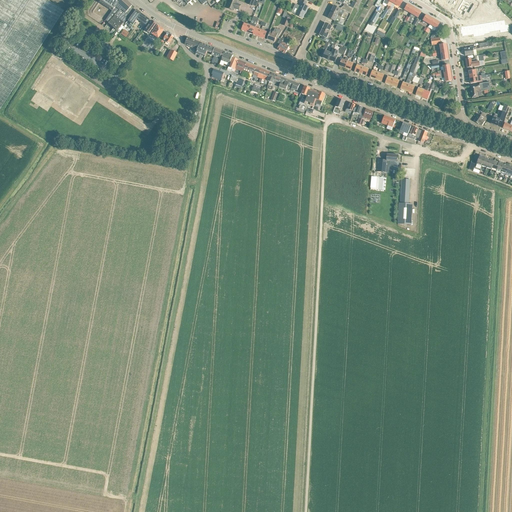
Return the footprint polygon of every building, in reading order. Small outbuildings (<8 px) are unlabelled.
[(47,0),(0,0),(0,65),(20,78),(64,11),(47,0)] [(98,0),(98,2),(112,11),(118,2),(119,0),(98,0)] [(130,7),(131,6),(125,0),(119,0),(118,2),(112,11),(105,20),(108,23),(117,31),(125,21),(126,19),(125,18),(133,9),(130,7)] [(239,10),(241,5),(237,3),(237,2),(232,0),(229,0),(227,8),(233,11),(234,9),(239,10)] [(309,7),(305,6),(307,3),(301,0),(300,0),(299,3),(301,4),(299,6),(295,4),(291,13),(299,16),(303,18),(305,13),(305,11),(306,12),(309,7)] [(387,13),(394,0),(385,0),(383,4),(388,7),(381,19),(383,20),(387,13)] [(399,9),(403,1),(400,0),(394,0),(387,13),(389,14),(394,6),(399,9)] [(439,0),(441,1),(441,3),(445,5),(446,4),(448,5),(447,7),(452,9),(452,8),(455,9),(454,10),(458,13),(459,12),(462,13),(461,14),(465,17),(467,13),(470,15),(474,9),(478,11),(481,7),(473,3),(472,4),(464,0),(439,0)] [(411,14),(415,8),(408,4),(405,8),(405,10),(411,14)] [(341,17),(343,14),(339,13),(341,9),(338,8),(334,6),(331,12),(341,17)] [(419,16),(421,12),(415,8),(411,14),(409,18),(406,23),(408,24),(409,22),(410,23),(414,16),(418,18),(419,16)] [(392,25),(396,19),(400,11),(397,9),(393,17),(390,23),(392,25)] [(136,10),(127,21),(130,23),(130,24),(132,26),(135,22),(136,21),(136,20),(137,19),(138,17),(141,13),(136,10)] [(376,11),(370,21),(375,23),(380,14),(376,11)] [(340,20),(341,17),(331,12),(328,18),(332,20),(335,21),(336,18),(340,20)] [(135,22),(143,28),(149,20),(141,13),(138,17),(137,19),(136,20),(136,21),(135,22)] [(285,18),(282,25),(287,27),(288,25),(289,26),(292,20),(293,17),(287,13),(285,18)] [(430,25),(433,19),(427,15),(423,21),(430,25)] [(250,26),(247,33),(253,35),(255,28),(258,21),(253,18),(253,19),(251,22),(250,26)] [(436,29),(440,23),(433,19),(430,25),(436,29)] [(504,20),(498,21),(500,30),(506,29),(506,31),(510,31),(508,24),(505,25),(504,20)] [(156,25),(151,21),(148,25),(144,30),(150,34),(154,29),(156,25)] [(250,26),(250,25),(247,23),(247,24),(244,23),(243,26),(241,30),(247,33),(250,26)] [(329,33),(332,27),(325,23),(322,29),(329,33)] [(130,33),(133,28),(128,25),(125,29),(130,33)] [(160,28),(157,26),(151,34),(157,38),(158,37),(161,39),(165,33),(162,31),(163,30),(162,30),(162,29),(161,28),(160,28)] [(261,30),(262,29),(259,28),(258,29),(255,28),(253,35),(258,37),(261,30)] [(278,38),(282,31),(275,28),(273,32),(271,31),(269,35),(267,40),(274,42),(276,37),(278,37),(277,38),(278,38)] [(265,30),(262,29),(261,30),(258,37),(264,39),(267,32),(264,31),(265,30)] [(326,39),(329,33),(322,29),(319,35),(324,37),(326,39)] [(120,34),(126,38),(129,33),(124,30),(122,32),(120,34)] [(431,39),(435,39),(438,32),(435,30),(435,31),(430,39),(431,39)] [(172,36),(171,35),(169,35),(166,34),(161,42),(163,43),(164,41),(168,45),(173,38),(172,37),(173,37),(172,36)] [(200,44),(200,43),(188,37),(185,44),(196,50),(197,50),(200,44)] [(285,54),(288,49),(287,49),(289,46),(282,42),(284,39),(281,38),(276,46),(278,48),(277,49),(285,54)] [(200,43),(196,52),(200,54),(203,48),(205,49),(207,46),(204,44),(200,43)] [(441,53),(448,52),(446,44),(442,45),(439,45),(441,53)] [(333,49),(335,46),(333,45),(332,45),(331,48),(330,48),(329,52),(325,51),(323,58),(329,60),(332,54),(333,49)] [(213,48),(207,46),(205,49),(203,48),(200,54),(205,57),(207,52),(211,54),(213,48)] [(60,58),(63,53),(61,51),(59,50),(55,47),(52,52),(55,55),(58,56),(60,58)] [(465,56),(470,55),(474,55),(473,50),(476,50),(475,47),(469,48),(470,49),(469,49),(464,49),(465,56)] [(222,58),(225,52),(214,48),(212,55),(217,57),(222,58)] [(339,51),(336,50),(333,49),(332,54),(329,60),(335,63),(338,56),(337,55),(338,53),(339,51)] [(171,50),(166,58),(173,61),(177,53),(171,50)] [(230,64),(232,58),(233,55),(225,52),(222,58),(221,61),(230,64)] [(442,61),(444,60),(449,60),(448,52),(441,53),(442,61)] [(480,62),(479,55),(474,56),(475,59),(471,60),(471,59),(466,60),(467,68),(472,67),(480,66),(479,62),(480,62)] [(410,73),(409,75),(412,76),(413,74),(417,66),(416,66),(419,58),(416,57),(414,64),(413,64),(410,73)] [(234,72),(235,69),(238,60),(232,58),(230,64),(227,69),(234,72)] [(345,68),(348,59),(345,58),(345,60),(342,59),(341,62),(339,66),(345,68)] [(351,71),(352,66),(353,64),(351,63),(351,61),(348,60),(349,59),(348,59),(345,68),(351,71)] [(243,72),(243,71),(246,63),(238,60),(235,69),(241,71),(240,74),(242,74),(243,72)] [(255,72),(257,67),(246,63),(243,71),(250,74),(251,71),(254,72),(255,72)] [(0,65),(0,109),(20,78),(0,65)] [(360,74),(363,66),(360,65),(360,66),(357,65),(356,67),(354,72),(360,74)] [(436,75),(451,73),(450,65),(442,67),(443,71),(438,72),(435,73),(432,74),(433,76),(436,75)] [(366,77),(368,72),(369,70),(366,69),(366,67),(363,66),(360,74),(366,77)] [(221,81),(224,73),(218,71),(214,69),(212,74),(213,75),(212,77),(221,81)] [(261,83),(262,79),(266,71),(261,69),(258,77),(260,78),(259,83),(261,83)] [(267,81),(270,73),(266,71),(262,79),(266,80),(264,84),(266,85),(267,81)] [(376,80),(379,72),(376,71),(375,72),(372,71),(371,73),(370,78),(376,80)] [(381,82),(383,78),(384,76),(381,74),(382,73),(379,72),(376,80),(381,82)] [(268,85),(267,88),(269,89),(270,86),(271,87),(273,83),(276,75),(270,73),(267,81),(270,82),(268,85)] [(451,73),(436,75),(436,79),(438,79),(444,78),(445,82),(452,81),(451,73)] [(412,82),(418,84),(420,79),(414,77),(415,75),(413,74),(412,76),(412,77),(411,81),(412,81),(412,82)] [(270,86),(269,89),(270,89),(272,90),(273,87),(275,84),(278,85),(282,77),(276,75),(273,83),(271,87),(270,86)] [(406,92),(409,84),(410,81),(411,81),(412,77),(412,76),(409,75),(406,84),(403,83),(400,89),(406,92)] [(478,76),(469,78),(470,84),(482,82),(482,79),(489,77),(488,75),(485,75),(481,76),(478,76)] [(297,91),(300,84),(284,78),(285,78),(282,77),(278,85),(280,86),(279,87),(286,90),(288,85),(292,87),(292,89),(297,91)] [(391,86),(394,78),(391,77),(391,78),(388,77),(387,79),(385,84),(391,86)] [(242,88),(244,81),(238,78),(236,85),(242,88)] [(397,88),(398,83),(399,81),(397,80),(397,79),(394,78),(391,86),(397,88)] [(472,98),(477,98),(478,97),(478,96),(482,96),(481,91),(491,90),(490,82),(479,84),(479,85),(470,87),(472,98)] [(427,100),(430,93),(427,92),(430,84),(427,83),(426,87),(425,89),(422,98),(427,100)] [(406,92),(412,94),(415,87),(412,86),(412,85),(409,84),(406,92)] [(310,88),(304,86),(301,95),(304,96),(300,105),(303,106),(306,99),(310,89),(310,88)] [(422,98),(425,89),(422,88),(421,89),(418,88),(416,95),(422,98)] [(319,93),(310,89),(306,99),(303,106),(308,108),(312,110),(313,109),(315,104),(319,93)] [(315,104),(321,106),(325,94),(319,92),(319,93),(315,104)] [(340,115),(343,106),(345,101),(338,99),(333,112),(340,115)] [(354,112),(356,105),(350,103),(347,110),(349,110),(348,113),(352,114),(353,112),(354,112)] [(493,117),(491,124),(497,126),(500,120),(502,121),(504,116),(506,113),(507,108),(508,106),(506,105),(504,104),(501,111),(499,111),(498,115),(495,114),(494,117),(493,117)] [(361,112),(363,108),(356,105),(354,112),(353,112),(359,115),(359,116),(360,116),(361,112)] [(370,120),(372,117),(373,112),(366,109),(363,117),(370,120)] [(474,121),(479,125),(479,124),(482,126),(485,122),(482,120),(484,118),(479,114),(474,121)] [(391,131),(394,125),(395,120),(384,116),(383,121),(381,124),(387,126),(385,129),(391,131)] [(511,121),(511,123),(506,121),(505,123),(503,128),(510,131),(511,126),(511,121)] [(405,141),(408,134),(409,131),(411,126),(403,123),(401,128),(399,134),(403,135),(404,137),(402,140),(405,141)] [(409,134),(408,138),(418,142),(419,139),(422,131),(418,130),(418,129),(413,127),(411,131),(410,134),(409,134)] [(425,140),(428,132),(422,130),(422,131),(419,139),(418,142),(423,144),(425,140)] [(379,159),(378,172),(385,173),(386,171),(389,171),(389,166),(397,167),(397,162),(398,162),(398,156),(387,155),(387,160),(379,159)] [(477,160),(474,167),(480,170),(482,166),(485,158),(480,156),(478,161),(477,160)] [(490,159),(486,168),(491,170),(494,161),(490,159)] [(494,161),(491,170),(496,171),(499,162),(499,163),(494,161)] [(496,171),(501,173),(504,164),(499,162),(496,171)] [(504,164),(501,173),(506,174),(509,165),(504,164)] [(402,180),(401,203),(400,203),(399,224),(412,224),(413,203),(409,203),(410,180),(402,180)]
